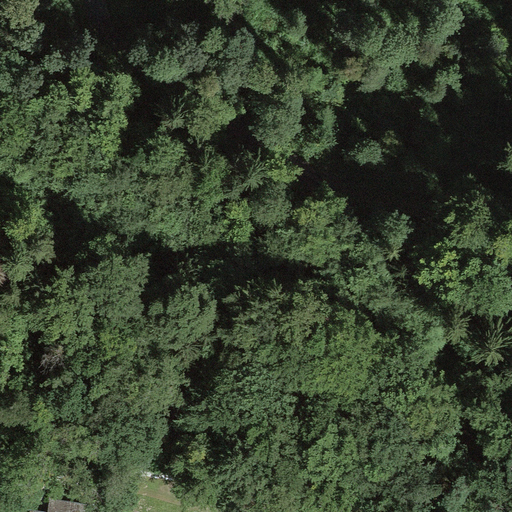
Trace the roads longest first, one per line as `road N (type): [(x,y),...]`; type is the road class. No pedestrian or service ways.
road 1 (unclassified): [(88,0),(114,40),(299,168),(352,219),(473,381),(511,459)]
road 2 (track): [(299,168),(389,199),(511,258)]
road 3 (track): [(511,192),(389,199)]
